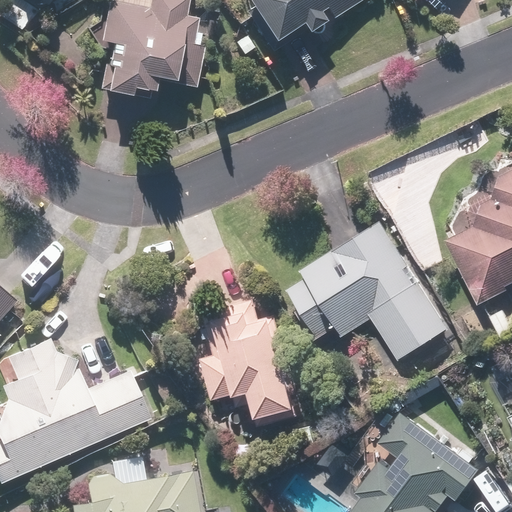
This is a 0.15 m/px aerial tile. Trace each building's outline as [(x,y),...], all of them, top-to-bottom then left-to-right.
[(149,0),(148,9),(108,1),(100,41),(108,43),(99,88),(148,98),(153,76),(185,83),(198,19),(185,17),(188,0),(149,0)] [(273,57),(363,0),(246,0),(252,10),(246,14),(273,57)] [(473,226),(445,240),(476,303),(511,285),(511,169),(497,177),(492,198),(478,205),(473,226)] [(445,329),(378,220),(299,269),(303,277),(284,289),(315,340),(335,328),(341,338),(373,319),(397,359),(445,329)] [(0,315),(14,300),(0,288),(0,315)] [(293,416),(266,316),(259,318),(254,300),(202,314),(213,355),(199,359),(211,400),(232,394),(235,407),(251,403),(258,426),(293,416)] [(75,366),(71,368),(75,359),(53,350),(47,336),(2,356),(3,358),(0,359),(0,363),(3,371),(4,382),(0,383),(0,388),(4,398),(0,406),(0,405),(0,481),(148,418),(127,369),(84,387),(75,366)] [(347,511),(436,511),(435,511),(447,494),(455,500),(478,469),(400,411),(377,442),(396,456),(388,466),(378,459),(354,492),(360,496),(347,511)] [(83,484),(84,489),(86,499),(66,502),(67,511),(197,511),(190,469),(119,482),(106,472),(89,476),(83,484)]
